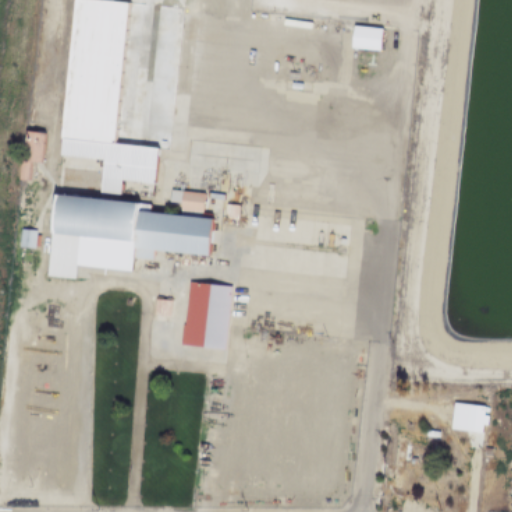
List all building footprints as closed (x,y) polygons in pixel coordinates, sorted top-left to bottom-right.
[(157,151),(154,183),(119,180),(117,196),(97,194),(100,168),(101,168),(102,158),(59,154),(73,0),(138,0),(138,3),(179,7),(166,152),(157,151)] [(349,47),(351,25),(382,28),(380,49),(349,47)] [(23,157),(26,130),(44,132),(40,162),(33,161),(28,184),(18,182),(23,157)] [(182,192),(203,195),(201,212),(179,210),(182,192)] [(76,264),(75,277),(46,275),(48,261),(46,261),(53,194),(136,203),(135,210),(210,219),(206,256),(154,250),(153,260),(130,258),(129,270),(76,264)] [(238,205),(237,219),(224,218),(225,204),(238,205)] [(35,229),(33,248),(18,246),(20,228),(35,229)] [(189,281),(230,287),(223,349),(181,344),(189,281)] [(155,299),(170,300),(169,314),(154,312),(155,299)] [(452,402),(484,405),(481,433),(449,429),(452,402)] [(409,424),(414,413),(425,418),(419,429),(409,424)] [(411,443),(412,436),(422,437),(422,444),(411,443)] [(401,460),(399,489),(390,488),(394,441),(402,442),(402,444),(409,444),(407,460),(401,460)]
